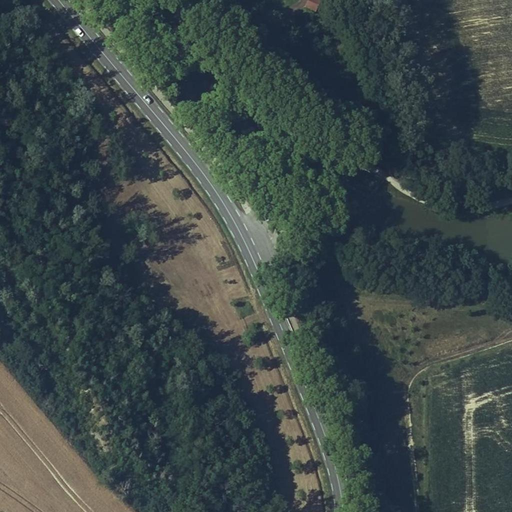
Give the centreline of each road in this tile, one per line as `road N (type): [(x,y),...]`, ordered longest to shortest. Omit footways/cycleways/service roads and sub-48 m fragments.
road 1 (secondary): [(343,511),(337,472),(247,243),(215,188),(57,0)]
road 2 (track): [(397,511),(390,426),(364,296),(385,287),(484,290),(511,299)]
